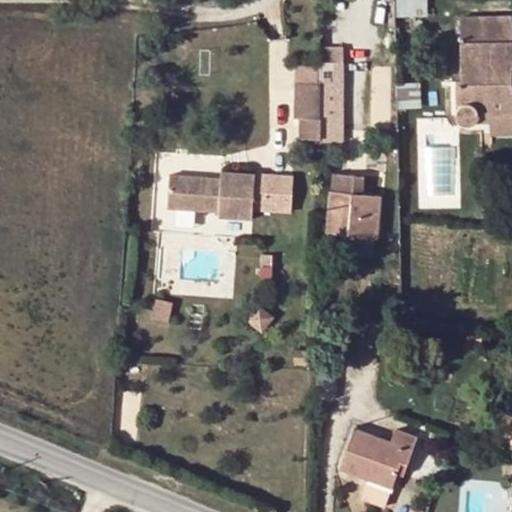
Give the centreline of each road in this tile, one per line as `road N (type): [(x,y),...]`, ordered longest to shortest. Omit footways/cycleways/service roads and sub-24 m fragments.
road 1 (tertiary): [(0,440),(171,511)]
road 2 (unknown): [(363,340),(322,511)]
